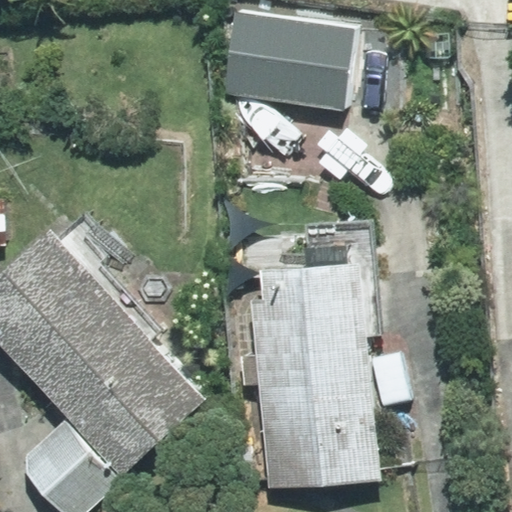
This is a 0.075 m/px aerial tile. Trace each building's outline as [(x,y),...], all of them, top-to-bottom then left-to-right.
[(350,106),(362,22),(245,7),(233,89),(350,106)] [(411,173),(369,140),(345,170),(387,203),(411,173)] [(0,238),(12,238),(10,193),(0,193),(0,238)] [(0,340),(123,472),(209,391),(53,222),(0,271),(0,340)] [(383,471),(360,249),(261,260),(264,290),(251,291),(257,346),(244,347),(247,377),(260,375),(271,484),(383,471)] [(42,401),(0,434),(0,451),(39,501),(89,462),(42,401)]
